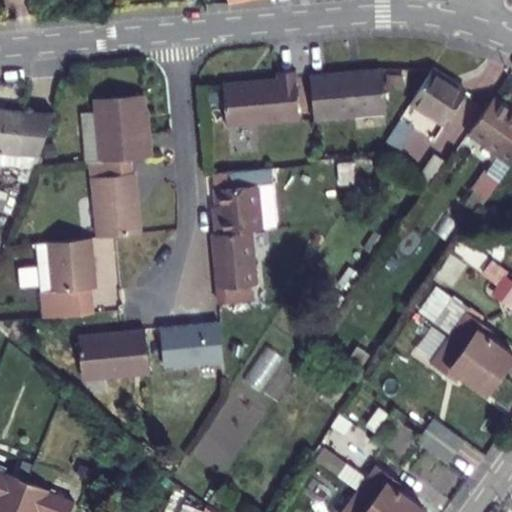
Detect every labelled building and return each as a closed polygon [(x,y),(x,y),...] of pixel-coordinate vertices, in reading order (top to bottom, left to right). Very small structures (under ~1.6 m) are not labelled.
[(467,87),(435,66),(414,99),(446,119),(467,87)] [(381,70),(309,77),(314,121),(386,114),(381,70)] [(223,86),(228,127),(299,119),(294,72),(277,73),(278,80),(223,86)] [(91,97),(99,160),(128,156),(151,154),(149,131),(146,131),(142,91),(91,97)] [(510,164),(511,160),(511,112),(491,98),(467,134),(495,153),(510,164)] [(0,107),(0,152),(18,154),(35,155),(50,111),(0,107)] [(50,111),(35,155),(42,156),(59,112),(50,111)] [(434,148),(417,173),(430,182),(447,157),(434,148)] [(18,154),(0,152),(0,168),(17,169),(18,154)] [(483,170),(498,180),(510,164),(495,153),(483,170)] [(336,157),(338,178),(351,176),(349,155),(336,157)] [(114,234),(141,231),(134,170),(129,171),(128,156),(99,160),(91,160),(100,236),(114,234)] [(213,213),(215,230),(252,227),(275,224),(269,164),(212,170),(216,214),(213,213)] [(252,227),(215,230),(214,230),(221,302),(251,298),(249,282),(257,281),(252,227)] [(43,292),(46,316),(95,311),(92,286),(98,286),(92,237),(47,242),(37,243),(43,292)] [(511,277),(505,272),(490,291),(510,306),(511,304),(511,277)] [(446,336),(498,373),(511,354),(477,330),(482,323),(464,311),(446,336)] [(224,359),(220,321),(163,327),(167,365),(224,359)] [(148,372),(143,328),(80,333),(84,377),(148,372)] [(143,328),(148,372),(151,371),(148,328),(143,328)] [(498,373),(446,336),(427,362),(445,375),(450,368),(485,393),(498,373)] [(245,378),(261,388),(280,354),(264,344),(245,378)] [(292,378),(289,392),(310,397),(313,383),(292,378)] [(426,431),(458,453),(464,444),(432,422),(426,431)] [(448,466),(458,453),(426,431),(417,443),(448,466)] [(358,489),(389,511),(417,511),(421,507),(385,481),(389,476),(374,467),(358,489)] [(0,511),(12,511),(25,481),(0,470),(0,511)] [(25,481),(12,511),(68,511),(73,499),(25,481)] [(389,511),(358,489),(341,511),(389,511)]
